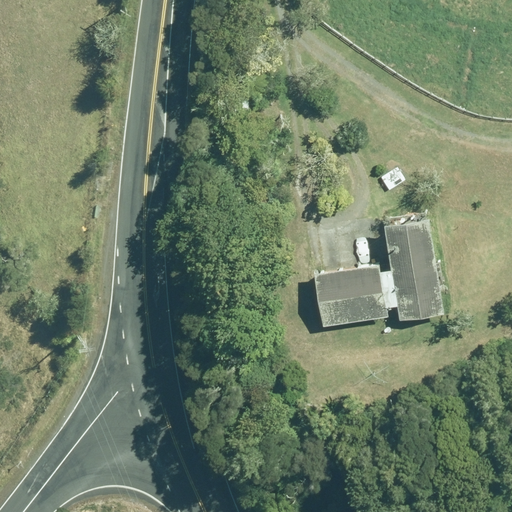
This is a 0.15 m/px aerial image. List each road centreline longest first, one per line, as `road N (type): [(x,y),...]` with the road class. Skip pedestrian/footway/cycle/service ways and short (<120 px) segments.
road 1 (tertiary): [(164,0),(143,223),(155,382)]
road 2 (unclassified): [(24,511),(113,396),(155,382)]
road 3 (tertiary): [(155,382),(206,511)]
